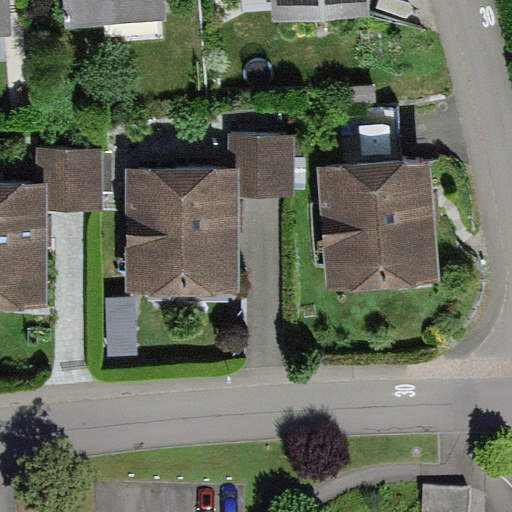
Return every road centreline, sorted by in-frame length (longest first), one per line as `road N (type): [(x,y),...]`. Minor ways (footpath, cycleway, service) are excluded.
road 1 (residential): [(0,428),(511,398)]
road 2 (residential): [(463,0),(511,182)]
